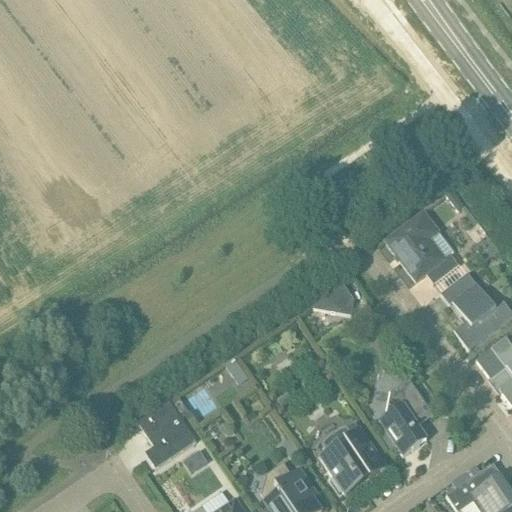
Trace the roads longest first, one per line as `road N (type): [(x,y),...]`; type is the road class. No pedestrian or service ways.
road 1 (residential): [(504,434),(377,254)]
road 2 (secondary): [(511,114),(426,0)]
road 3 (residential): [(393,511),(504,434)]
